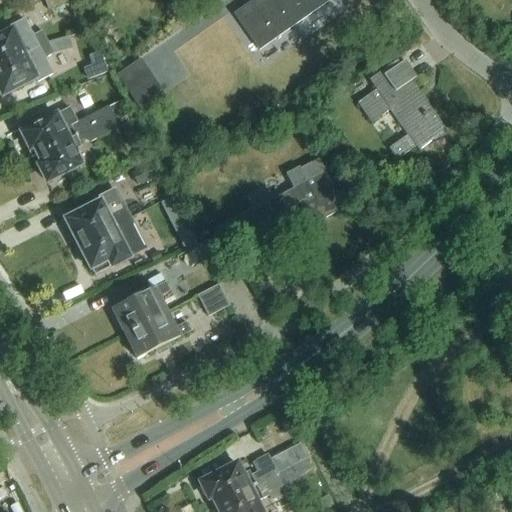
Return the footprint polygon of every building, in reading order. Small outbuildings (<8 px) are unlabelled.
[(70,0),(43,0),(47,10),(71,1),(70,0)] [(255,0),(234,15),(259,51),(331,0),(255,0)] [(0,67),(46,43),(41,32),(34,36),(26,21),(10,29),(11,32),(0,38),(0,67)] [(52,76),(44,60),(54,55),(72,50),(68,37),(46,43),(0,67),(0,95),(1,98),(36,80),(37,83),(52,76)] [(140,61),(116,77),(139,112),(163,96),(140,61)] [(416,79),(405,63),(401,66),(398,62),(370,82),(377,91),(357,105),(371,125),(396,108),(404,120),(399,124),(408,136),(389,150),(397,161),(420,144),(425,151),(447,135),(410,83),(416,79)] [(120,102),(109,108),(108,107),(97,113),(108,134),(119,128),(113,116),(124,110),(120,102)] [(97,140),(108,134),(97,113),(74,124),(67,111),(25,132),(22,137),(33,159),(92,129),(97,140)] [(82,166),(73,150),(80,147),(78,143),(83,141),(89,144),(97,140),(92,129),(33,159),(45,182),(49,183),(82,166)] [(318,161),(300,171),(298,168),(284,175),(292,191),(266,204),(283,239),(306,228),(307,230),(312,232),(317,230),(318,224),(317,222),(342,210),(318,161)] [(152,163),(130,172),(136,186),(158,177),(152,163)] [(86,211),(66,222),(78,245),(128,220),(122,208),(111,213),(113,217),(108,220),(106,216),(98,200),(85,207),(86,211)] [(247,258),(269,247),(252,211),(225,224),(235,245),(242,247),(247,258)] [(128,220),(78,245),(91,271),(108,262),(111,269),(129,260),(128,259),(147,249),(131,218),(128,220)] [(218,237),(221,237),(221,246),(226,246),(227,249),(235,245),(225,224),(224,225),(214,229),(218,237)] [(178,238),(185,252),(198,245),(191,232),(178,238)] [(218,237),(198,237),(198,246),(221,246),(221,237),(218,237)] [(226,246),(221,246),(198,246),(209,269),(232,258),(227,249),(226,246)] [(232,258),(209,269),(218,286),(241,275),(232,258)] [(112,310),(124,335),(166,314),(159,298),(170,293),(165,283),(143,294),(142,291),(127,298),(129,301),(112,310)] [(218,286),(197,298),(208,319),(229,308),(218,286)] [(174,329),(166,314),(124,335),(136,360),(153,351),(155,354),(169,347),(168,344),(189,333),(185,324),(174,329)] [(255,462),(251,464),(256,473),(250,476),(248,472),(241,476),(235,465),(199,483),(212,509),(216,506),(276,475),(270,464),(266,456),(255,461),(255,462)] [(276,475),(277,477),(289,471),(282,458),(270,464),(276,475)] [(259,495),(266,492),(270,501),(274,499),(275,500),(285,494),(277,477),(276,475),(216,506),(218,511),(259,511),(255,502),(261,499),(259,495)] [(496,488),(478,496),(484,508),(502,500),(496,488)]
